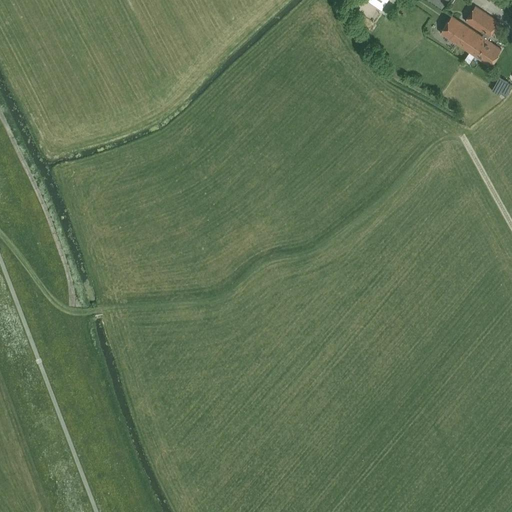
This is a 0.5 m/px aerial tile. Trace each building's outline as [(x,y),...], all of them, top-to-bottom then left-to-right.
[(388,0),(366,0),(382,10),(388,0)] [(483,33),(493,18),(475,6),(465,21),(483,33)] [(452,16),(440,33),(469,53),(476,43),(477,44),(482,36),(482,37),(484,34),(483,34),(482,36),(452,16)] [(476,43),(469,53),(464,60),(469,64),(474,56),(490,66),(501,49),(487,40),(499,22),(493,18),(483,33),(483,34),(484,34),(482,37),(482,36),(477,44),(476,43)] [(500,94),(501,95),(505,97),(511,85),(507,83),(507,81),(499,77),(495,84),(491,91),(499,95),(500,94)]
